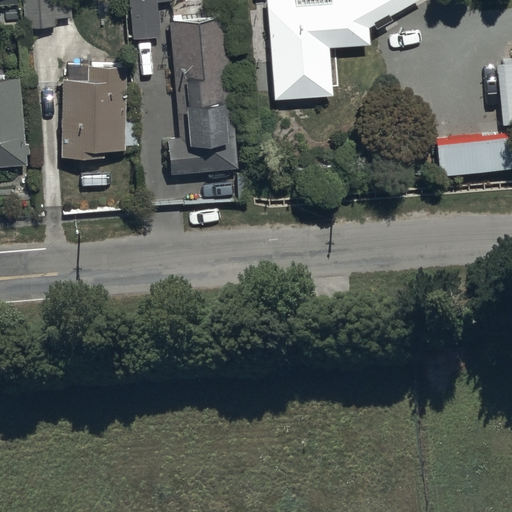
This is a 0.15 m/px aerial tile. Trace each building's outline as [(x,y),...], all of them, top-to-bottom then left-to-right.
[(17,19),(16,0),(0,0),(0,4),(6,4),(7,20),(17,19)] [(22,0),(24,26),(53,24),(53,16),(69,15),(68,0),(22,0)] [(176,135),(158,136),(160,173),(251,168),(249,127),(236,128),(232,68),(227,69),(227,65),(184,67),(175,67),(170,0),(127,0),(132,72),(172,71),(176,135)] [(262,0),(269,96),(330,92),(327,48),(367,45),(365,26),(370,22),(372,27),(390,19),(386,14),(411,0),(262,0)] [(64,77),(59,77),(56,155),(103,156),(103,148),(123,149),(126,65),(79,63),(80,49),(66,48),(64,77)] [(501,134),(434,140),(437,174),(511,167),(511,59),(495,61),(501,134)] [(16,76),(0,77),(0,164),(22,163),(22,153),(27,152),(26,140),(20,140),(16,76)]
